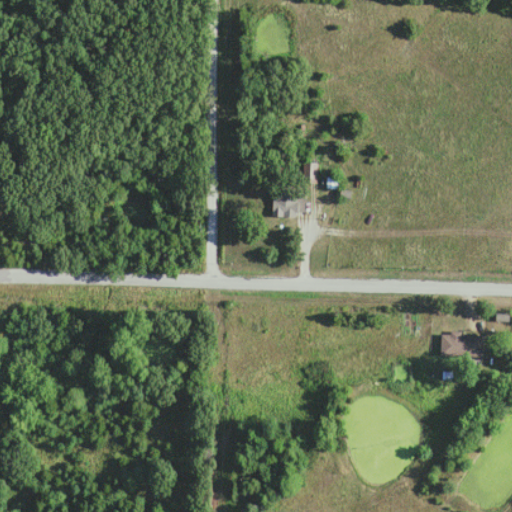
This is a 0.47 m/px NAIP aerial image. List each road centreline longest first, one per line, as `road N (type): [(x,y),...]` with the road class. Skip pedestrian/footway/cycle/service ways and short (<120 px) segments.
road 1 (residential): [(511,288),(0,271)]
road 2 (residential): [(208,279),(211,0)]
